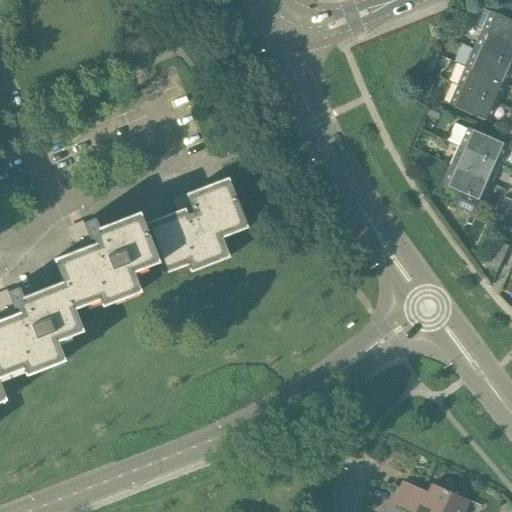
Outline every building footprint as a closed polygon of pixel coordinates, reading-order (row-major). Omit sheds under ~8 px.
[(511,21),(478,6),(470,25),(483,31),(511,43),(511,21)] [(511,43),(483,31),(475,49),(511,65),(511,43)] [(467,68),(505,85),(511,67),(511,65),(475,49),(475,50),(467,68)] [(496,103),(505,85),(467,68),(459,86),(496,103)] [(496,103),(459,86),(450,105),(488,122),(496,103)] [(432,107),(428,116),(430,117),(437,120),(442,110),(434,107),(432,106),(432,107)] [(506,144),(469,128),(460,148),(498,164),(506,144)] [(498,164),(460,148),(452,166),(490,183),(498,164)] [(481,203),(490,183),(452,166),(444,186),(481,203)] [(183,208),(143,224),(157,262),(162,274),(188,264),(191,271),(228,256),(221,238),(247,228),(227,177),(186,193),(188,199),(180,202),(183,208)] [(511,215),(511,201),(505,198),(499,210),(511,215)] [(132,272),(157,262),(143,224),(138,212),(97,228),(93,218),(82,222),(85,229),(78,232),(83,247),(54,258),(63,281),(73,309),(99,299),(101,306),(139,291),(132,272)] [(511,231),(511,218),(496,212),(491,224),(511,232),(511,231)] [(0,319),(0,376),(23,368),(26,375),(65,360),(57,341),(82,331),(73,309),(63,281),(23,297),(19,287),(7,291),(10,299),(3,302),(8,317),(0,319)] [(398,492),(443,511),(464,511),(469,501),(431,484),(426,495),(423,493),(424,491),(402,481),(398,492)] [(443,511),(398,492),(392,504),(411,511),(414,511),(415,510),(419,511),(418,511),(443,511)]
